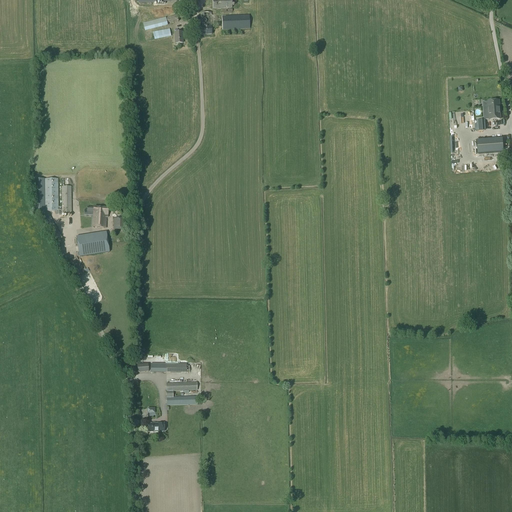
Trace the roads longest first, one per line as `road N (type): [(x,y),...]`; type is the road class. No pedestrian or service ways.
road 1 (track): [(133,511),(135,213),(200,137),(197,8)]
road 2 (track): [(511,147),(493,0)]
